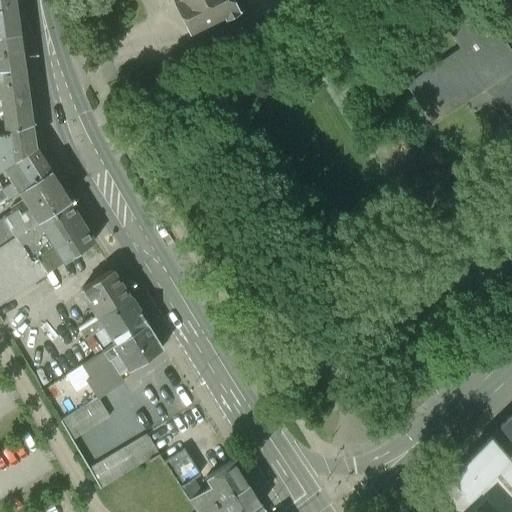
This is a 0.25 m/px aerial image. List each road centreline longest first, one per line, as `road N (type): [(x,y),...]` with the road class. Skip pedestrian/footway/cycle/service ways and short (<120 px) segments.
road 1 (secondary): [(40,0),(74,122),(272,454)]
road 2 (secondary): [(418,448),(353,464),(272,454)]
road 3 (residential): [(511,367),(418,448)]
